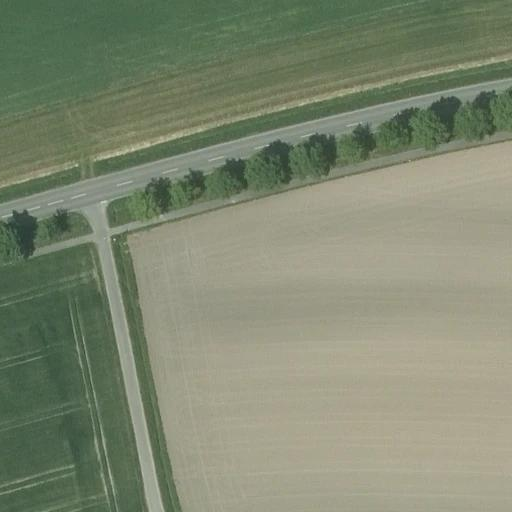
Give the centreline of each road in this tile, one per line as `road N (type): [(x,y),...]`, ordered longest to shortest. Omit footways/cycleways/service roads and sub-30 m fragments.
road 1 (tertiary): [(89,195),(395,115),(511,93)]
road 2 (unclassified): [(157,511),(89,195)]
